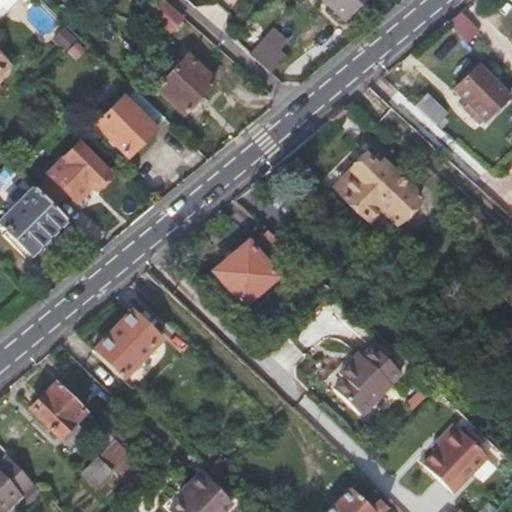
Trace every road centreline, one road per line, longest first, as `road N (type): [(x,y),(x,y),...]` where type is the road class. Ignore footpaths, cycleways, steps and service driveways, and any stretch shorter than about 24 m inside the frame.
road 1 (secondary): [(437,0),(141,245)]
road 2 (residential): [(141,245),(417,511)]
road 3 (unknown): [(356,66),(511,209)]
road 4 (secondary): [(141,245),(0,364)]
